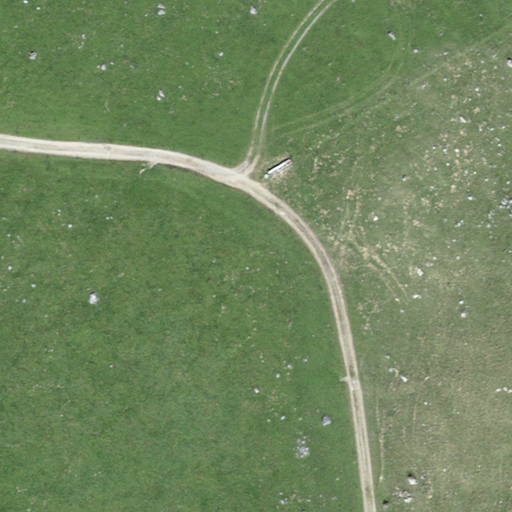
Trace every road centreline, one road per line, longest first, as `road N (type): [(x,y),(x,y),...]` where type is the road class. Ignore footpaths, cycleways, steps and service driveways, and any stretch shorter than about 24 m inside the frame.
road 1 (track): [(367,511),(331,274),(287,213),(236,179)]
road 2 (track): [(236,179),(163,154),(0,139)]
road 3 (track): [(236,179),(269,88),(318,9),(333,0)]
